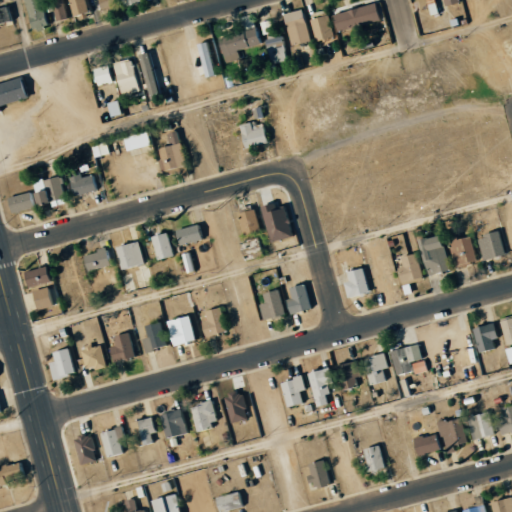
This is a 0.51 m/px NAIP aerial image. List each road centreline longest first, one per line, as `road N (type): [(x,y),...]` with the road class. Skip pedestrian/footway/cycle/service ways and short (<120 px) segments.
road 1 (residential): [(40,417),(511,287)]
road 2 (residential): [(0,252),(282,177)]
road 3 (secondary): [(0,269),(66,511)]
road 4 (residential): [(0,65),(241,0)]
road 5 (residential): [(282,177),(301,189),(342,334)]
road 6 (residential): [(349,511),(511,467)]
